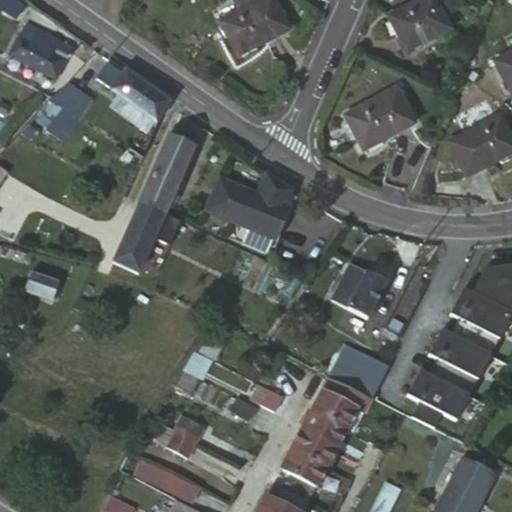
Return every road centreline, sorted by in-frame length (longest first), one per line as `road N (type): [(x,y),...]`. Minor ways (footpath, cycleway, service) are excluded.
road 1 (tertiary): [(280,161),(51,0)]
road 2 (tertiary): [(511,216),(430,221),(280,161)]
road 3 (residential): [(280,161),(350,0)]
